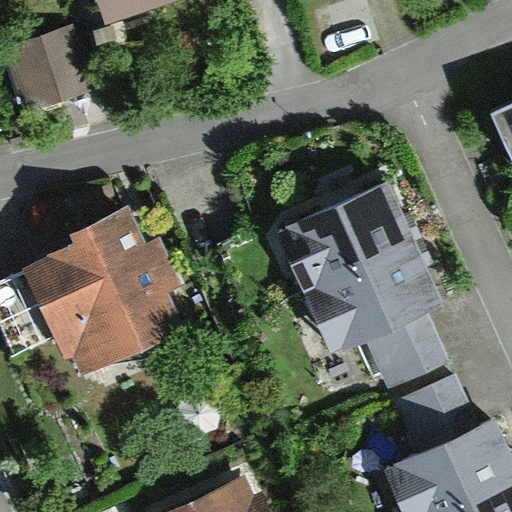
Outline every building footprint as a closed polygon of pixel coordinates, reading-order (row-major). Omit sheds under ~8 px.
[(106,0),(110,12),(146,0),(106,0)] [(70,24),(10,46),(22,79),(82,57),(70,24)] [(511,105),(493,115),(511,152),(511,105)] [(388,181),(285,229),(338,342),(365,329),(391,384),(444,359),(418,303),(441,293),(388,181)] [(137,204),(26,256),(79,369),(190,318),(137,204)] [(416,445),(387,458),(410,511),(511,511),(511,446),(494,406),(473,416),(453,370),(394,396),(416,445)] [(265,511),(248,469),(139,511),(265,511)]
